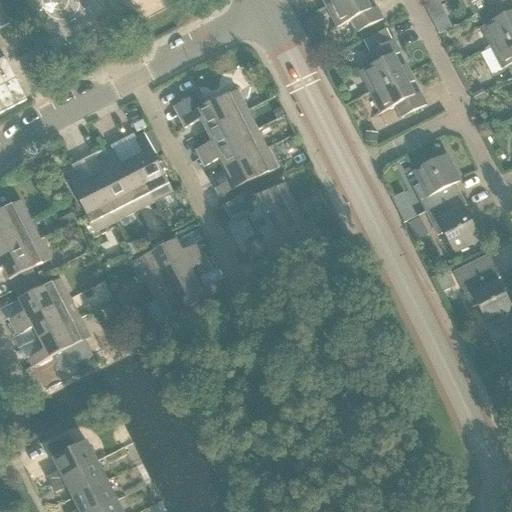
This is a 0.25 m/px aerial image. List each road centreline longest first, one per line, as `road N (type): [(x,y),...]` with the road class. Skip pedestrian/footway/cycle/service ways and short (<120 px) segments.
road 1 (tertiary): [(494,492),(481,440),(349,173)]
road 2 (residential): [(227,280),(132,86)]
road 3 (tertiary): [(349,173),(265,11)]
road 4 (residential): [(132,86),(0,172)]
road 5 (residential): [(132,86),(265,11)]
road 6 (residential): [(460,116),(464,104),(411,0)]
